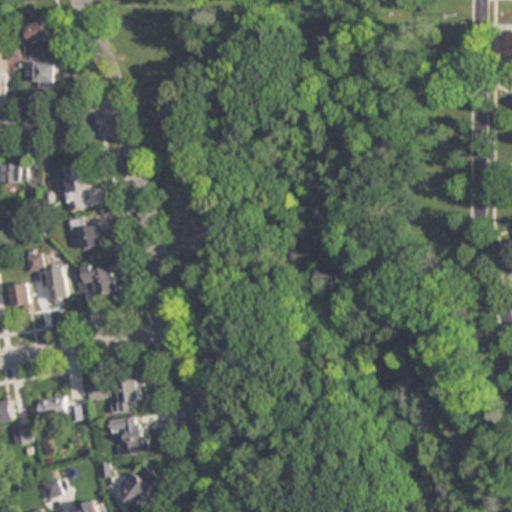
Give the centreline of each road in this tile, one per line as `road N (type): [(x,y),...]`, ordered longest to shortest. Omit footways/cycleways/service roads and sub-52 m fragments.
road 1 (residential): [(191,511),(205,469),(202,430),(125,123),(81,0)]
road 2 (residential): [(511,323),(483,224),(484,0)]
road 3 (residential): [(176,329),(0,359)]
road 4 (residential): [(125,123),(0,119)]
